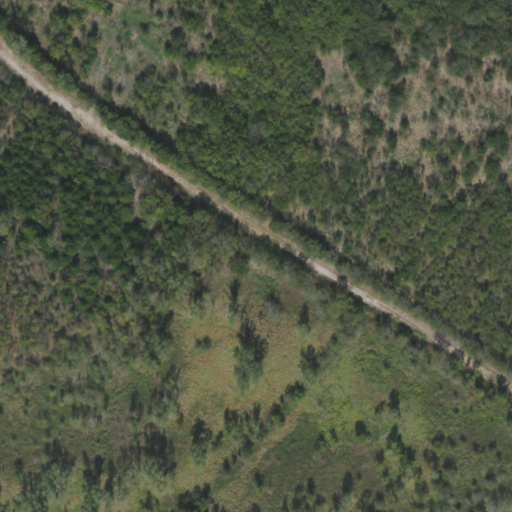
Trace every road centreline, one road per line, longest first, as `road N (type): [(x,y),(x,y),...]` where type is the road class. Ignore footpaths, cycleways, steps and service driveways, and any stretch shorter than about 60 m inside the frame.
road 1 (residential): [(511,384),(247,219)]
road 2 (residential): [(247,219),(25,79),(0,54)]
